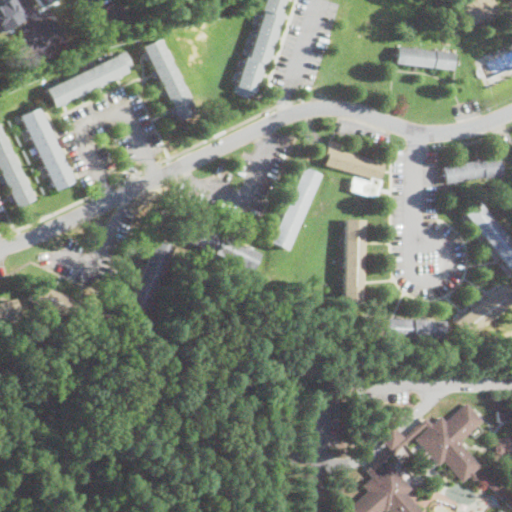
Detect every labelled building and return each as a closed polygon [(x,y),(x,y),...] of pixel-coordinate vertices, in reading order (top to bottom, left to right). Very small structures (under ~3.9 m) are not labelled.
[(286,0),(286,1),(284,0),(280,12),(284,13),(282,21),(280,20),(276,31),(278,32),(275,40),(273,39),(269,50),(271,51),(269,59),(267,58),(265,65),(262,64),(261,69),(263,70),(260,77),(258,76),(250,100),(232,93),(244,56),(246,57),(262,10),(259,10),(262,0),(286,0)] [(480,19),(477,21),(467,2),(471,0),(491,0),(497,11),(480,19)] [(165,51),(170,62),(194,112),(176,121),(173,114),(171,115),(168,108),(170,107),(165,96),(162,97),(159,90),(161,89),(156,78),(154,79),(150,72),(152,71),(147,60),(145,61),(142,53),(144,52),(140,46),(158,37),(165,51)] [(456,53),(454,70),(396,63),(398,46),(456,53)] [(121,77),(119,78),(114,80),(113,77),(102,82),(103,85),(95,88),(95,87),(84,91),(85,93),(77,97),(77,96),(66,101),(67,102),(59,105),(59,104),(52,107),(43,89),(125,50),(133,66),(119,73),(121,77)] [(37,106),(40,112),(42,112),(45,119),(43,120),(49,131),(50,130),(54,138),(52,139),(57,149),(59,148),(63,156),(61,157),(66,168),(68,167),(71,173),(71,175),(70,175),(73,181),(53,190),(17,115),(37,106)] [(0,132),(32,199),(15,207),(12,201),(10,202),(6,195),(8,194),(3,183),(1,184),(0,182),(0,132)] [(377,189),(374,198),(343,189),(348,172),(324,165),(331,140),(344,144),(342,153),(384,164),(377,189)] [(502,174),(443,185),(440,166),(498,156),(502,174)] [(321,175),(287,251),(268,243),(302,166),(321,175)] [(511,243),(511,275),(461,214),(476,200),(511,243)] [(260,253),(252,270),(176,237),(184,219),(260,253)] [(364,243),(362,304),(342,303),(345,219),(364,220),(364,243)] [(145,307),(139,322),(121,315),(155,239),(173,247),(145,307)] [(106,328),(103,334),(28,300),(35,283),(111,316),(106,328)] [(511,301),(468,334),(463,337),(452,322),(503,284),(511,297),(511,301)] [(0,321),(0,300),(13,297),(18,316),(0,321)] [(444,321),(443,340),(360,336),(361,317),(444,321)] [(464,441),(465,442),(462,445),(481,465),(474,472),(477,475),(486,475),(511,502),(511,511),(390,511),(388,509),(386,511),(384,509),(380,511),(348,511),(346,510),(367,490),(363,485),(372,476),(366,470),(389,449),(381,441),(377,436),(391,424),(395,429),(403,438),(426,417),(432,424),(441,416),(446,421),(468,403),(483,421),(478,425),(462,439),(464,441)] [(511,419),(497,420),(497,409),(511,409),(511,419)] [(503,451),(499,453),(494,450),(495,445),(499,443),(503,446),(503,451)]
